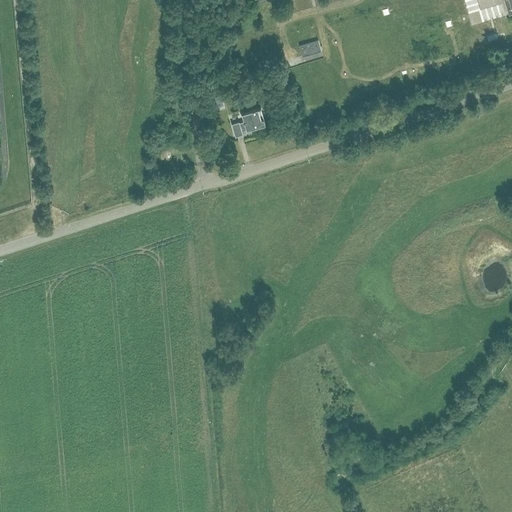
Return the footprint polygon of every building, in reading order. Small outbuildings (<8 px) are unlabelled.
[(466,19),(478,16),(473,0),(466,0),(461,1),(466,19)] [(223,14),(214,17),(217,25),(226,23),(223,14)] [(319,41),(300,46),(303,57),(322,51),(319,41)] [(221,96),(216,97),(215,97),(213,91),(209,92),(212,103),(213,108),(224,106),(221,96)] [(266,124),(264,115),(262,108),(243,114),(245,122),(241,123),(240,121),(232,124),(236,136),(244,134),(243,131),(247,129),(248,130),(266,124)]
